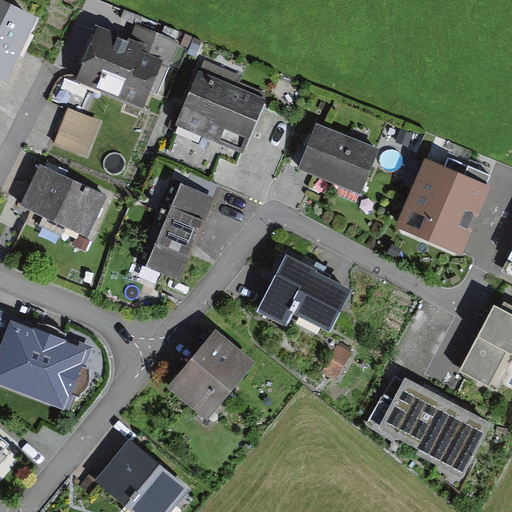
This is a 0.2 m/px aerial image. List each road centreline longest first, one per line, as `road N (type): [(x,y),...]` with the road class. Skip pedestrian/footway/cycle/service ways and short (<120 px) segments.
road 1 (residential): [(163,344),(266,216),(279,213),(474,312)]
road 2 (residential): [(163,344),(24,511)]
road 3 (residential): [(0,278),(163,344)]
